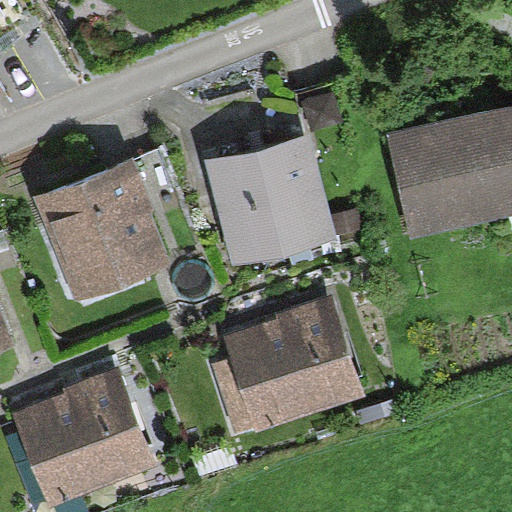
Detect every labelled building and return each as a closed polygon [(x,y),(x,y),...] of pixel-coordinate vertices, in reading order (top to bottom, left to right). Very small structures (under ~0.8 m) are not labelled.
[(511,106),(391,135),(415,238),(511,216),(511,106)] [(312,130),(204,158),(231,264),(339,236),(312,130)] [(138,162),(41,199),(79,297),(166,264),(147,215),(158,211),(138,162)] [(256,422),(357,392),(328,292),(277,307),(280,318),(230,333),(256,422)] [(52,493),(154,464),(124,364),(73,379),(77,390),(26,405),(52,493)]
